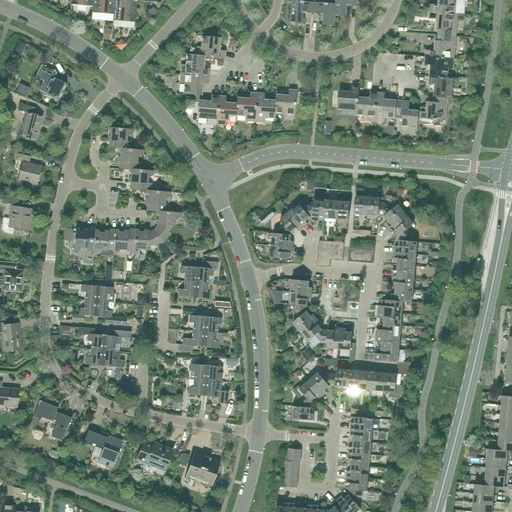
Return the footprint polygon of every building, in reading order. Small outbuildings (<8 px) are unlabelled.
[(92,0),(92,7),(91,13),(113,15),(114,0),(92,0)] [(114,0),(113,15),(113,21),(135,22),(136,1),(134,1),(134,0),(130,0),(114,0)] [(312,13),(313,2),(291,0),(289,22),(304,24),(304,18),(301,18),(301,13),(312,13)] [(356,0),(334,0),(334,4),(334,15),(345,16),(346,6),(356,6),(356,0)] [(457,14),(458,0),(439,0),(439,6),(430,5),(429,11),(457,14)] [(334,4),(313,2),(312,13),(322,14),(322,25),(333,26),(334,15),(334,4)] [(152,8),(148,12),(153,16),(155,13),(157,12),(152,8)] [(455,37),(457,14),(429,11),(429,18),(437,19),(437,29),(443,29),(442,36),(455,37)] [(110,29),(103,29),(102,40),(109,40),(110,29)] [(453,60),(455,37),(442,36),(442,42),(436,41),(435,51),(426,51),(426,57),(453,60)] [(218,51),(219,39),(202,37),(201,48),(197,47),(196,56),(204,57),(216,58),(223,59),(224,59),(224,52),(218,51)] [(122,41),(117,47),(121,50),(126,44),(122,41)] [(196,56),(187,55),(186,66),(181,65),(181,74),(208,76),(209,69),(203,69),(204,57),(196,56)] [(453,68),(453,60),(426,57),(425,64),(431,65),(430,77),(447,78),(448,68),(453,68)] [(65,77),(70,64),(63,62),(58,74),(65,77)] [(54,78),(57,72),(41,65),(35,77),(43,81),(38,90),(58,100),(66,84),(54,78)] [(208,83),(208,76),(181,74),(180,83),(184,83),(183,94),(201,95),(202,83),(208,83)] [(447,78),(430,77),(429,84),(435,84),(434,96),(447,98),(452,98),(452,88),(457,88),(458,79),(447,78)] [(358,98),(359,87),(352,87),(351,93),(339,92),(338,109),(348,110),(348,115),(357,115),(358,98)] [(293,119),(296,91),(289,90),(288,96),(275,95),(275,101),(274,113),(275,113),(285,114),(284,118),(293,119)] [(257,94),(250,93),(249,99),(237,98),(236,104),(237,104),(236,116),(246,117),(246,121),(254,122),(257,94)] [(378,94),(371,93),(370,99),(358,98),(357,115),(367,116),(366,121),(375,121),(378,94)] [(264,95),(263,94),(257,94),(254,122),(263,122),(264,118),(274,119),(275,113),(274,113),(275,101),(263,100),(264,95)] [(385,94),(384,94),(378,94),(375,121),(384,122),(385,118),(395,119),(395,114),(396,101),(384,100),(385,94)] [(218,97),(212,96),(211,96),(211,102),(198,101),(197,118),(207,119),(207,124),(216,125),(218,97)] [(447,98),(434,96),(434,103),(428,102),(427,108),(420,107),(420,112),(418,111),(418,118),(432,120),(432,122),(432,123),(434,125),(435,125),(441,126),(443,125),(444,124),(445,123),(445,121),(447,98)] [(225,103),(225,97),(218,97),(216,125),(225,125),(225,121),(236,122),(236,116),(237,104),(236,104),(225,103)] [(409,102),(397,101),(396,101),(395,114),(401,115),(400,129),(417,131),(418,118),(418,111),(409,111),(409,102)] [(33,114),(35,108),(19,104),(17,110),(26,113),(20,138),(35,142),(42,117),(33,114)] [(132,134),(132,129),(108,128),(107,141),(109,141),(109,148),(119,149),(133,150),(133,149),(133,147),(130,147),(130,142),(126,141),(127,136),(132,134)] [(133,149),(133,150),(119,149),(117,162),(120,162),(119,169),(129,170),(129,169),(143,170),(143,168),(140,168),(141,163),(137,162),(137,157),(142,154),(143,150),(133,149)] [(29,163),(30,157),(17,154),(15,160),(22,162),(17,181),(37,186),(42,166),(29,163)] [(143,170),(129,169),(129,170),(128,182),(130,183),(129,190),(146,191),(153,191),(154,189),(151,189),(151,183),(147,183),(147,178),(153,175),(153,171),(143,170)] [(153,191),(146,191),(145,204),(147,204),(147,211),(157,212),(157,211),(171,213),(171,212),(171,210),(168,210),(168,205),(164,204),(165,199),(170,197),(170,192),(153,191)] [(18,206),(19,198),(3,195),(2,203),(18,206)] [(366,215),(368,197),(356,196),(354,214),(366,215)] [(380,203),(380,198),(368,197),(366,215),(378,216),(379,203),(380,203)] [(324,218),(326,200),(314,199),(313,203),(314,203),(312,217),(318,218),(318,221),(324,221),(325,218),(324,218)] [(336,219),(338,201),(326,200),(324,218),(325,218),(336,219)] [(348,220),(350,202),(338,201),(336,219),(348,220)] [(312,217),(314,203),(313,203),(301,207),(299,204),(289,212),(303,228),(308,224),(306,222),(310,218),(312,217)] [(385,204),(380,203),(379,203),(378,216),(384,217),(388,221),(385,224),(389,228),(406,214),(398,205),(391,211),(385,204)] [(28,230),(32,210),(11,207),(10,219),(3,218),(2,226),(3,229),(4,231),(7,233),(12,234),(13,228),(28,230)] [(171,212),(171,213),(157,211),(157,212),(156,224),(158,225),(154,230),(164,242),(170,233),(168,232),(172,226),(175,226),(175,220),(180,217),(181,213),(171,212)] [(298,232),(303,228),(289,212),(280,220),(283,223),(277,234),(280,234),(291,235),(292,233),(296,229),(298,232)] [(407,229),(414,224),(406,214),(389,228),(393,233),(396,231),(400,235),(399,241),(412,242),(413,236),(407,229)] [(96,230),(96,228),(88,228),(88,230),(75,229),(73,253),(78,253),(81,248),(91,249),(91,252),(93,252),(95,230),(96,230)] [(113,254),(115,230),(108,229),(107,231),(96,230),(95,230),(93,252),(93,254),(97,255),(100,250),(111,251),(111,254),(113,254)] [(133,254),(135,230),(127,229),(127,231),(115,230),(113,254),(117,254),(120,250),(131,250),(131,253),(133,254)] [(148,233),(148,231),(135,230),(133,254),(137,254),(140,249),(147,250),(147,248),(154,244),(155,247),(164,242),(154,230),(148,233)] [(280,234),(277,234),(273,233),(272,246),(280,246),(293,247),(293,241),(290,241),(291,235),(280,234)] [(412,242),(399,241),(399,247),(395,246),(394,252),(416,254),(417,242),(412,242)] [(343,261),(344,243),(338,242),(336,261),(343,261)] [(293,247),(280,246),(272,246),(271,258),(289,259),(289,253),(292,253),(293,247)] [(434,252),(422,252),(422,257),(433,257),(433,253),(442,253),(442,249),(434,249),(434,252)] [(415,266),(416,254),(394,252),(394,259),(398,259),(397,265),(415,266)] [(0,287),(3,288),(3,290),(20,291),(22,272),(11,270),(12,263),(0,262),(0,270),(4,271),(4,278),(0,277),(0,287)] [(414,278),(415,266),(397,265),(397,271),(393,270),(392,276),(414,278)] [(196,283),(197,267),(181,266),(180,273),(185,273),(184,282),(196,283)] [(212,276),(213,269),(197,267),(196,283),(207,284),(208,275),(212,276)] [(413,290),(414,278),(392,276),(392,283),(396,283),(395,289),(413,290)] [(309,288),(309,281),(291,280),(290,292),(311,294),(312,288),(309,288)] [(194,298),(196,283),(184,282),(183,290),(179,289),(179,296),(194,298)] [(207,292),(207,284),(196,283),(194,298),(210,299),(211,292),(207,292)] [(96,301),(97,286),(81,285),(81,292),(85,292),(84,300),(96,301)] [(113,294),(113,288),(97,286),(96,301),(114,303),(114,294),(113,294)] [(412,303),(413,290),(395,289),(395,294),(391,294),(390,301),(403,302),(412,303)] [(311,300),(311,294),(290,292),(289,304),(294,305),(294,304),(307,306),(308,300),(311,300)] [(95,317),(96,301),(84,300),(84,308),(79,308),(79,315),(72,314),(72,320),(84,321),(84,316),(95,317)] [(403,302),(390,301),(381,300),(381,306),(379,306),(378,312),(402,314),(403,302)] [(113,311),(114,303),(96,301),(95,317),(105,317),(104,323),(126,325),(126,319),(111,317),(111,311),(113,311)] [(307,312),(307,306),(294,304),(294,305),(294,310),(300,317),(293,323),(301,332),(317,319),(313,314),(311,316),(307,312)] [(197,316),(198,310),(185,309),(184,315),(189,315),(189,322),(193,323),(192,331),(204,332),(205,317),(197,316)] [(401,326),(402,314),(378,312),(378,318),(380,318),(379,324),(401,326)] [(221,325),(221,318),(205,317),(204,332),(216,333),(216,325),(221,325)] [(318,325),(321,323),(317,319),(301,332),(309,342),(316,336),(321,343),(327,343),(328,330),(322,330),(318,325)] [(18,324),(4,325),(3,323),(0,323),(0,332),(2,332),(4,351),(21,350),(18,324)] [(400,338),(401,326),(379,324),(379,330),(377,330),(376,336),(400,338)] [(94,334),(94,329),(78,327),(77,333),(88,334),(87,341),(91,341),(91,350),(102,351),(104,335),(94,334)] [(339,349),(340,328),(334,328),(334,331),(328,330),(327,343),(326,348),(339,349)] [(346,332),(346,329),(340,328),(339,349),(355,351),(355,344),(351,343),(352,332),(346,332)] [(131,332),(128,332),(114,330),(114,336),(104,335),(102,351),(114,352),(114,351),(115,343),(119,344),(119,337),(130,338),(131,332)] [(203,347),(204,332),(192,331),(192,339),(182,338),(182,345),(178,344),(178,351),(190,352),(190,346),(203,347)] [(215,341),(216,333),(204,332),(203,347),(219,348),(219,341),(215,341)] [(399,350),(400,338),(376,336),(376,342),(378,342),(377,348),(399,350)] [(307,348),(301,353),(308,361),(314,356),(307,348)] [(398,362),(399,350),(377,348),(377,354),(375,353),(374,360),(398,362)] [(409,357),(409,348),(400,348),(400,358),(409,357)] [(101,366),(102,351),(91,350),(90,358),(86,357),(85,364),(101,366)] [(114,351),(114,352),(102,351),(101,366),(123,368),(123,360),(119,360),(120,352),(114,351)] [(235,365),(236,355),(230,355),(230,359),(226,359),(225,365),(235,365)] [(196,365),(197,359),(188,358),(188,364),(190,364),(190,371),(194,372),(193,380),(205,381),(206,365),(196,365)] [(221,382),(222,367),(206,365),(205,381),(221,382)] [(347,391),(349,370),(337,369),(336,374),(337,374),(335,387),(341,388),(341,391),(347,391)] [(361,371),(349,370),(347,391),(347,394),(359,395),(359,389),(361,371)] [(373,372),(367,372),(361,371),(359,389),(371,390),(373,372)] [(383,391),(385,373),(373,372),(371,390),(383,391)] [(331,374),(324,380),(318,373),(309,381),(322,397),(327,393),(325,390),(329,387),(335,387),(337,374),(336,374),(331,374)] [(395,392),(397,374),(385,373),(383,391),(395,392)] [(204,396),(205,381),(193,380),(193,388),(188,387),(188,394),(204,396)] [(1,389),(2,382),(0,381),(0,404),(15,406),(15,408),(17,391),(1,389)] [(220,391),(221,382),(205,381),(204,396),(219,397),(219,403),(227,404),(228,392),(220,391)] [(318,400),(322,397),(309,381),(299,389),(305,395),(298,401),(298,407),(311,408),(311,402),(316,398),(318,400)] [(511,406),(511,396),(502,396),(501,405),(511,406)] [(56,412),(58,408),(39,401),(33,417),(41,420),(41,417),(52,422),(53,420),(57,421),(51,437),(61,441),(65,429),(67,430),(71,418),(56,412)] [(511,415),(511,406),(501,405),(500,414),(511,415)] [(298,407),(293,406),(292,419),(313,421),(313,414),(310,414),(311,408),(298,407)] [(511,424),(511,415),(500,414),(499,423),(511,424)] [(372,431),(373,419),(355,417),(355,423),(351,423),(350,429),(372,431)] [(511,433),(511,424),(499,423),(499,432),(511,433)] [(371,443),(372,431),(350,429),(350,435),(354,436),(353,441),(371,443)] [(116,440),(115,441),(88,431),(83,443),(91,446),(92,444),(103,449),(98,459),(98,460),(98,461),(99,462),(99,463),(100,463),(101,464),(112,468),(122,442),(118,440),(117,439),(117,440),(116,440)] [(511,442),(511,433),(499,432),(498,441),(511,442)] [(382,440),(381,451),(391,452),(392,441),(382,440)] [(370,455),(371,443),(353,441),(353,447),(349,447),(348,453),(370,455)] [(511,452),(511,442),(498,441),(497,450),(507,451),(507,452),(511,452)] [(154,443),(153,446),(144,442),(137,460),(165,470),(172,450),(154,443)] [(497,450),(487,449),(486,458),(507,460),(507,452),(507,451),(497,450)] [(208,486),(217,461),(196,453),(192,465),(190,464),(185,478),(187,479),(208,486)] [(369,467),(370,455),(348,453),(348,459),(352,460),(351,465),(369,467)] [(506,469),(507,460),(486,458),(486,467),(506,469)] [(368,479),(369,467),(351,465),(351,471),(347,471),(346,477),(368,479)] [(505,478),(506,469),(486,467),(485,476),(505,478)] [(504,488),(505,478),(485,476),(484,485),(496,486),(496,487),(504,488)] [(367,491),(368,479),(346,477),(346,483),(350,484),(349,489),(362,490),(362,491),(367,491)] [(496,486),(484,485),(474,484),(474,494),(495,495),(496,487),(496,486)] [(362,491),(362,490),(349,489),(349,495),(344,499),(342,496),(337,500),(347,511),(356,511),(360,509),(355,502),(362,496),(362,491)] [(494,504),(495,495),(474,494),(473,503),(494,504)] [(347,511),(337,500),(332,504),(335,507),(330,511),(324,510),(324,511),(347,511)] [(288,511),(289,503),(283,503),(282,506),(276,506),(275,511),(288,511)] [(295,504),(289,503),(288,511),(300,511),(300,508),(295,508),(295,504)] [(476,511),(493,511),(494,504),(473,503),(472,511),(476,511)]
